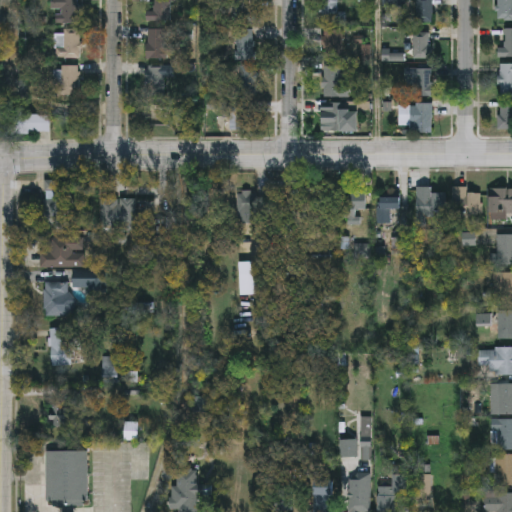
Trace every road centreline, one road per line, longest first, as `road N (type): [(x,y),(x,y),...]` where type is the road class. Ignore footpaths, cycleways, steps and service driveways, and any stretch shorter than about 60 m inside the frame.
road 1 (tertiary): [(511,154),(0,160)]
road 2 (tertiary): [(3,160),(1,511)]
road 3 (residential): [(112,0),(113,158)]
road 4 (residential): [(288,0),(288,156)]
road 5 (residential): [(464,0),(464,155)]
